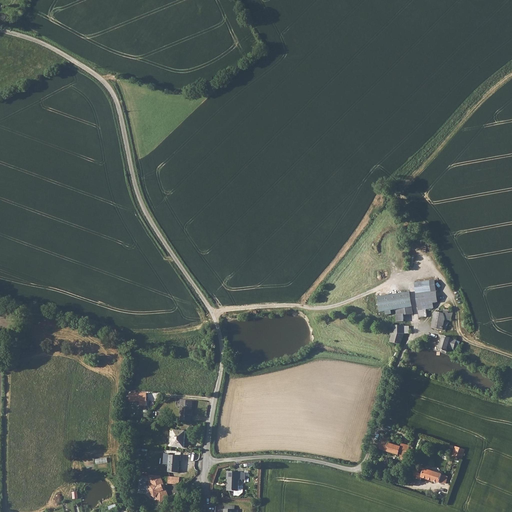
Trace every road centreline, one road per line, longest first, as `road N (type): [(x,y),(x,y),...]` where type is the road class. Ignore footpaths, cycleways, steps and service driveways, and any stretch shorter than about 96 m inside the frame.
road 1 (unclassified): [(221,372),(210,312),(136,190),(113,92),(49,45),(0,30)]
road 2 (track): [(511,358),(459,334),(453,297),(434,272),(334,307),(210,312)]
road 3 (residential): [(206,462),(265,456),(363,465),(418,328)]
